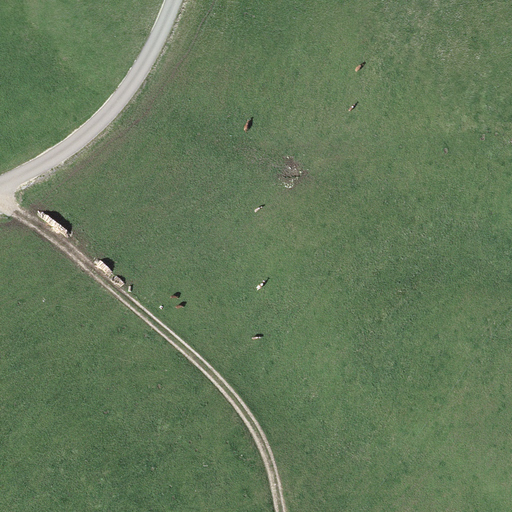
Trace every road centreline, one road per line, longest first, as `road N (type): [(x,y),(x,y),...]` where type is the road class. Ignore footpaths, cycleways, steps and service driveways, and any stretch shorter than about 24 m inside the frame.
road 1 (track): [(0,194),(224,379),(273,456),(286,511)]
road 2 (unclassified): [(0,185),(66,151),(122,103),(174,0)]
